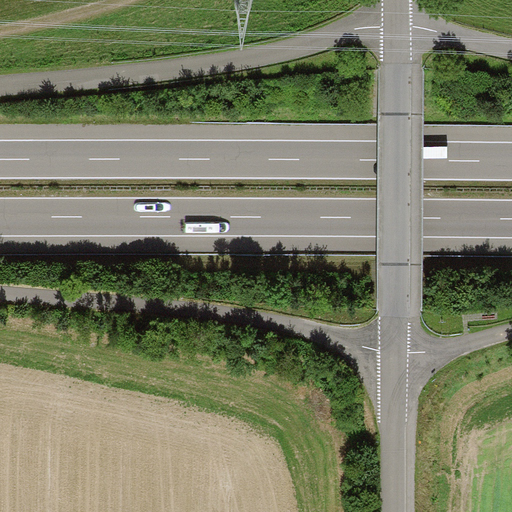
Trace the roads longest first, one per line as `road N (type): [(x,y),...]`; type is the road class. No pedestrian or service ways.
road 1 (motorway): [(0,217),(511,219)]
road 2 (motorway): [(511,160),(0,159)]
road 3 (unclassified): [(0,82),(170,71),(280,52),(356,27),(396,25)]
road 4 (unclassified): [(0,297),(215,316),(394,352)]
road 5 (unclassified): [(396,263),(396,25)]
road 6 (unclassified): [(394,352),(394,511)]
road 7 (unclassified): [(394,352),(511,331)]
